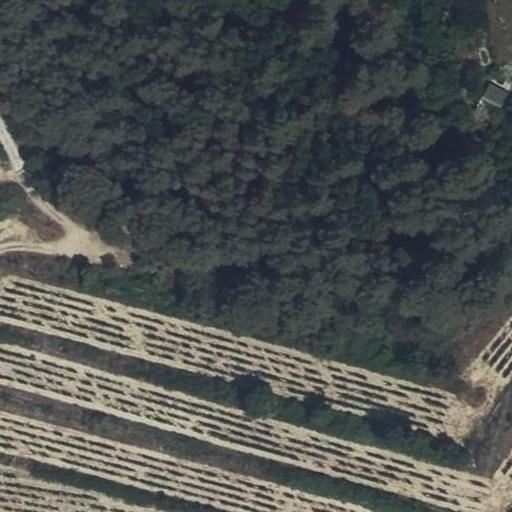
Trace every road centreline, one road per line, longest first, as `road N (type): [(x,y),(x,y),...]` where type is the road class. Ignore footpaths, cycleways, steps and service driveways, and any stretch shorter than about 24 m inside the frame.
road 1 (track): [(0,247),(84,249),(79,235),(29,194),(0,131)]
road 2 (residential): [(310,0),(297,30),(275,39),(191,0)]
